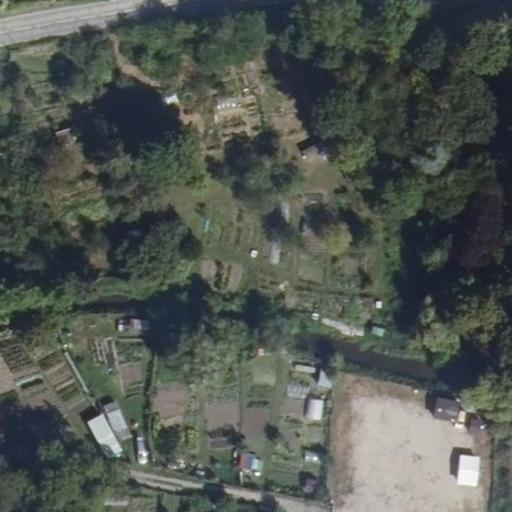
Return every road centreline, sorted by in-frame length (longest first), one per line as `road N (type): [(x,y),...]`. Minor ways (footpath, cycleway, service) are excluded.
road 1 (track): [(0,448),(329,511),(399,454)]
road 2 (secondary): [(209,0),(0,34)]
